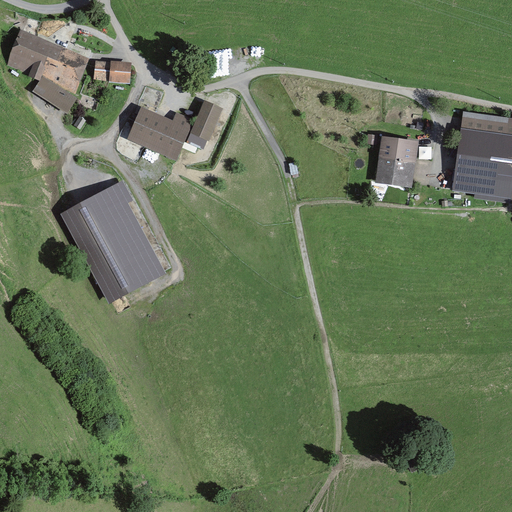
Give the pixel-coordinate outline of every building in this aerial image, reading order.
[(66,51),(22,32),(8,65),(31,74),(30,76),(39,79),(40,76),(71,89),(82,63),(64,55),(66,51)] [(97,63),(95,78),(111,79),(112,64),(97,63)] [(128,81),(129,66),(112,64),(111,79),(128,81)] [(66,110),(73,99),(53,86),(46,97),(66,110)] [(205,103),(193,132),(203,137),(215,108),(205,103)] [(132,137),(176,156),(191,122),(178,116),(173,128),(142,114),(132,137)] [(511,184),(511,137),(462,131),(454,185),(477,187),(476,196),(509,201),(511,184)] [(406,174),(410,174),(414,146),(385,142),(380,179),(405,183),(406,174)] [(129,201),(121,185),(65,215),(111,300),(162,273),(124,203),(129,201)] [(407,459),(411,470),(425,463),(419,450),(422,449),(420,446),(402,455),(404,461),(407,459)]
